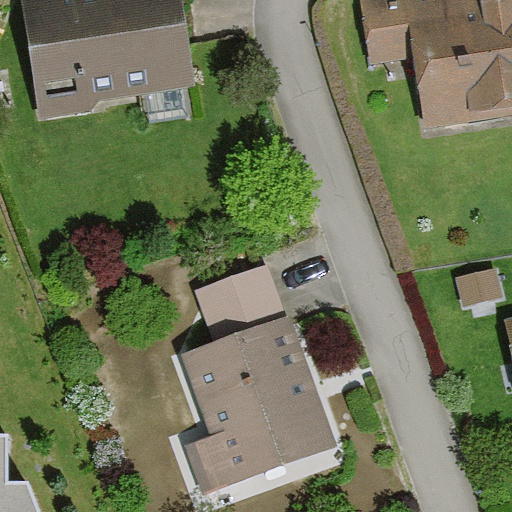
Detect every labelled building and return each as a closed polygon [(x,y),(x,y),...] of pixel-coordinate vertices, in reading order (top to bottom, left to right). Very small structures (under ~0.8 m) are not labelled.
[(176,97),(162,0),(40,0),(8,4),(25,128),(82,120),(81,110),(176,97)] [(511,121),(511,0),(474,0),(403,11),(400,0),(388,0),(347,7),(359,80),(392,75),(402,139),(511,121)] [(325,461),(256,272),(183,299),(201,349),(166,362),(217,501),(325,461)] [(487,308),(479,278),(442,287),(450,317),(487,308)] [(511,326),(491,332),(511,421),(511,326)] [(6,450),(0,450),(0,511),(32,511),(27,498),(4,500),(6,450)]
